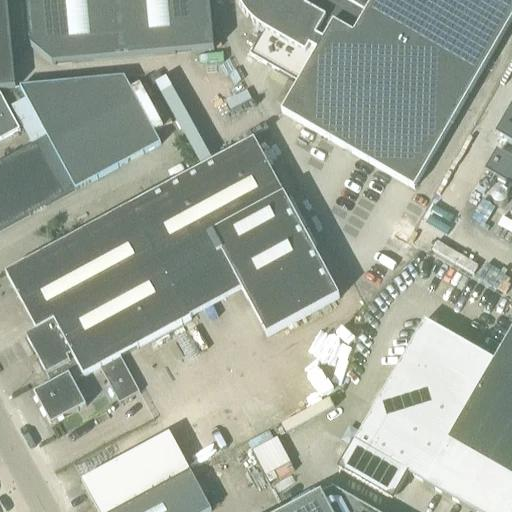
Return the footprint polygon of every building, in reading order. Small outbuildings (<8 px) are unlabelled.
[(0,0),(0,90),(16,89),(7,0),(0,0)] [(215,52),(209,0),(27,0),(32,48),(54,67),(215,52)] [(237,0),(238,2),(240,6),(242,10),(244,13),(246,16),(248,18),(250,21),(253,24),(256,26),(260,29),(265,32),(251,56),(299,84),(282,113),(415,190),(511,20),(511,0),(374,0),(366,14),(342,0),(237,0)] [(511,51),(502,68),(511,74),(511,51)] [(48,139),(36,145),(0,164),(0,233),(65,198),(161,146),(125,79),(21,89),(48,139)] [(152,91),(177,139),(192,131),(167,84),(152,91)] [(0,92),(0,140),(3,141),(21,131),(0,92)] [(511,148),(511,214),(511,216),(511,124),(501,142),(511,148)] [(162,266),(285,199),(255,142),(7,276),(37,332),(27,338),(48,377),(49,376),(55,387),(49,390),(48,388),(35,395),(52,427),(87,408),(74,384),(85,378),(85,379),(101,371),(119,405),(139,395),(120,360),(192,321),(162,266)] [(511,159),(496,150),(484,172),(511,187),(511,159)] [(445,194),(436,206),(453,219),(462,207),(445,194)] [(162,266),(192,321),(242,294),(266,339),(317,312),(339,300),(315,256),(285,199),(162,266)] [(448,243),(453,232),(422,215),(417,227),(448,243)] [(495,363),(495,362),(425,323),(355,444),(340,471),(388,499),(396,497),(408,475),(425,485),(450,441),(475,398),(495,363)] [(475,398),(511,419),(511,332),(495,362),(495,363),(475,398)] [(511,419),(475,398),(450,441),(511,476),(511,419)] [(97,511),(120,511),(191,474),(170,435),(82,483),(97,511)] [(511,511),(511,476),(450,441),(425,485),(472,511),(511,511)] [(211,511),(191,474),(120,511),(211,511)] [(372,511),(334,490),(292,511),(372,511)]
